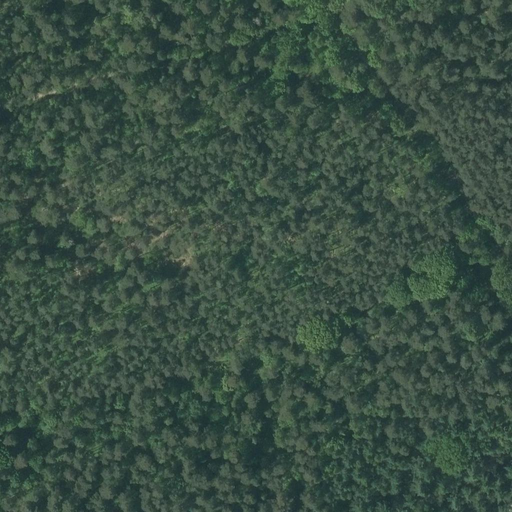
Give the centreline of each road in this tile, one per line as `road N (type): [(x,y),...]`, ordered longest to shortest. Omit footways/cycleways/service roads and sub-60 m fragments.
road 1 (track): [(331,6),(511,282)]
road 2 (track): [(470,0),(388,21),(331,6)]
